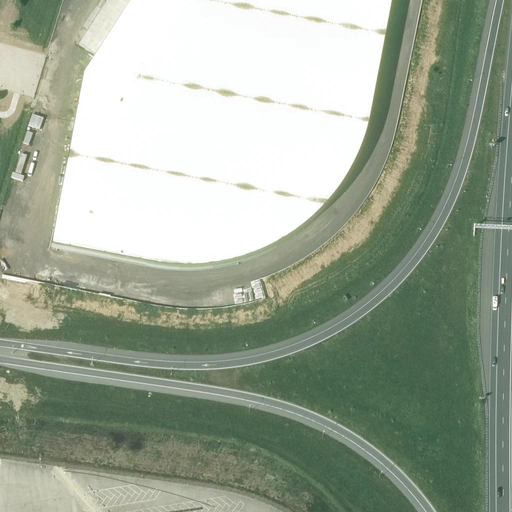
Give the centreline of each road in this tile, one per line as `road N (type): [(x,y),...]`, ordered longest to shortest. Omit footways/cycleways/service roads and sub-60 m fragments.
road 1 (motorway): [(499,0),(451,199),(408,269),(361,312),(301,346),(231,364),(143,363),(0,343)]
road 2 (motorway): [(0,359),(281,405),(364,445),(429,511)]
road 3 (motorway): [(511,133),(499,511)]
